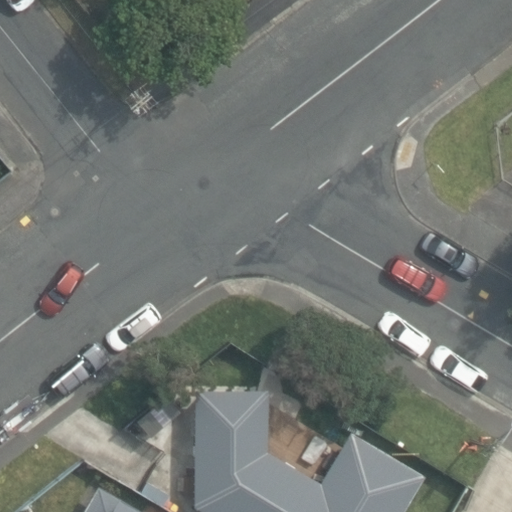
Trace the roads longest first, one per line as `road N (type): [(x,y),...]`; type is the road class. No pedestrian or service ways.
road 1 (residential): [(222,173),(511,344)]
road 2 (residential): [(222,173),(439,0)]
road 3 (residential): [(0,20),(154,226)]
road 4 (residential): [(0,346),(154,226)]
